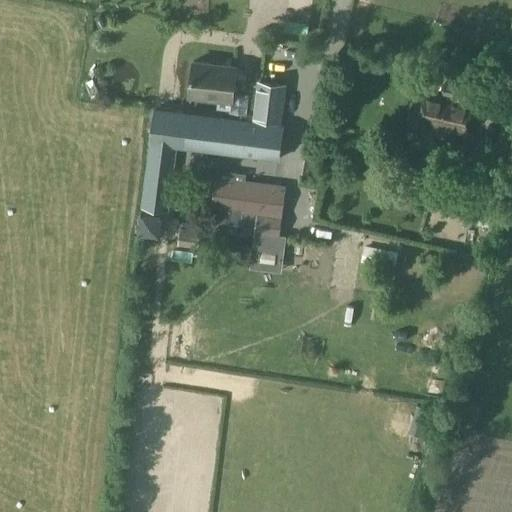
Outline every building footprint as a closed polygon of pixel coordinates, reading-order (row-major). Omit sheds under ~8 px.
[(194,60),(189,94),(218,98),(217,107),(230,108),(230,111),(246,113),(248,97),(233,95),(236,65),(194,60)] [(285,84),(259,81),(255,117),(281,120),(285,84)] [(426,92),(419,123),(425,125),(423,131),(421,143),(451,150),(453,137),(455,133),(464,135),(472,102),(460,100),(461,97),(463,97),(466,86),(443,81),(442,85),(442,87),(441,92),(443,92),(442,96),(426,92)] [(502,180),(511,152),(511,101),(509,101),(503,119),(489,156),(491,157),(485,173),(502,180)] [(150,143),(278,158),(282,124),(155,109),(150,143)] [(417,191),(429,194),(468,202),(473,183),(422,171),(417,191)] [(282,218),(286,185),(216,176),(212,209),(216,209),(214,221),(240,224),(241,213),(282,218)] [(139,233),(140,233),(140,232),(158,234),(158,235),(159,235),(159,234),(161,216),(161,215),(160,215),(142,213),(141,213),(141,214),(142,214),(139,232),(139,233)] [(256,233),(278,237),(281,222),(259,217),(256,233)]
